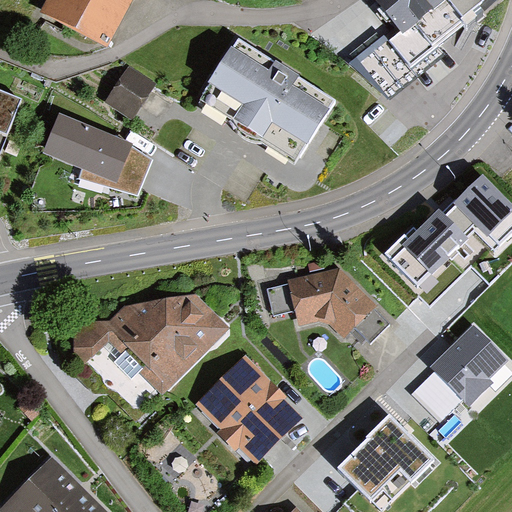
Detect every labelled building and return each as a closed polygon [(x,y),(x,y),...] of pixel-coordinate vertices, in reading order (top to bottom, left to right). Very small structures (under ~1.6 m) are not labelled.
[(54,0),(46,16),(109,47),(132,0),(54,0)] [(500,0),(382,0),(375,6),(422,63),(500,0)] [(333,106),(239,47),(203,105),(296,164),(333,106)] [(153,98),(123,81),(107,108),(137,125),(153,98)] [(22,102),(0,93),(0,135),(7,138),(22,102)] [(130,149),(61,122),(47,158),(117,185),(130,149)] [(511,210),(511,206),(483,176),(456,202),(488,234),(511,210)] [(467,238),(439,210),(405,244),(432,272),(467,238)] [(296,314),(299,327),(332,322),(350,344),(382,313),(342,274),(269,289),(278,318),(296,314)] [(163,402),(226,330),(194,298),(118,313),(104,327),(81,328),(69,343),(74,361),(91,380),(117,355),(163,402)] [(510,363),(475,328),(434,369),(471,407),(492,386),(489,383),(510,363)] [(308,422),(246,361),(199,408),(261,470),(308,422)] [(433,459),(389,416),(369,436),(371,438),(341,468),(381,507),(410,478),(412,480),(433,459)] [(105,511),(55,465),(9,511),(105,511)]
